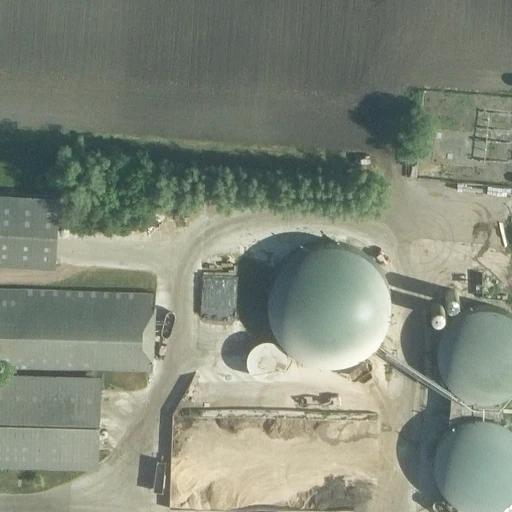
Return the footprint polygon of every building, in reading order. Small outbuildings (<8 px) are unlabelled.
[(467,74),(467,42),(451,42),(451,74),(467,74)] [(0,262),(55,266),(59,196),(0,192),(0,262)] [(390,310),(391,303),(390,296),(389,289),(387,282),(384,275),(380,268),(375,262),(369,256),(362,251),(355,247),(347,244),(339,242),(330,241),(322,241),(315,243),(308,245),(302,247),(296,250),(290,254),(285,259),(280,265),(276,271),(272,278),(269,286),(267,294),(267,303),(267,312),(269,320),(272,328),(276,335),(280,341),(285,347),(290,352),(296,356),(302,359),(308,361),(315,363),(322,365),(330,365),(339,364),(347,362),(355,359),(362,355),(369,350),(375,344),(380,338),(384,331),(387,324),(389,317),(390,310)] [(242,301),(242,276),(208,276),(208,301),(242,301)] [(0,365),(152,369),(155,292),(0,288),(0,365)] [(451,386),(449,427),(447,428),(445,430),(442,433),(440,437),(439,439),(437,443),(436,447),(435,451),(434,453),(434,457),(433,461),(434,465),(434,468),(435,472),(435,474),(436,476),(437,480),(439,484),(441,487),(442,489),(445,492),(448,496),(451,498),(455,501),(457,502),(460,504),(464,506),(468,507),(475,508),(479,508),(483,508),(487,508),(489,508),(494,507),(498,505),(502,504),(505,502),(509,499),(511,496),(511,425),(509,424),(506,421),(502,419),(500,418),(501,396),(506,394),(510,392),(511,389),(511,314),(508,312),(504,310),(502,309),(496,307),(494,306),(490,306),(488,305),(484,305),(479,305),(475,306),(473,306),(469,308),(467,308),(465,309),(461,311),(459,312),(456,315),(453,317),(450,320),(448,322),(446,325),(443,329),(441,333),(440,337),(439,339),(438,343),(437,347),(437,351),(437,355),(437,357),(438,360),(439,364),(440,368),(440,370),(442,374),(444,377),(446,379),(448,382),(451,386)] [(287,361),(287,359),(287,357),(287,354),(286,352),(285,350),(284,347),(282,345),(280,343),(278,342),(276,340),(273,339),(270,339),(268,339),(265,339),(263,339),(261,340),(258,341),(257,342),(255,343),(253,344),(252,346),(250,348),(249,351),(248,353),(247,356),(247,359),(247,361),(248,364),(249,367),(250,369),(252,371),(253,373),(255,374),(257,376),(258,377),(261,378),(263,378),(265,379),(268,379),(270,378),(273,378),(276,377),(278,375),(280,374),(282,372),(284,370),(285,368),(286,365),(287,363),(287,361)] [(0,460),(97,463),(99,380),(0,377),(0,460)]
